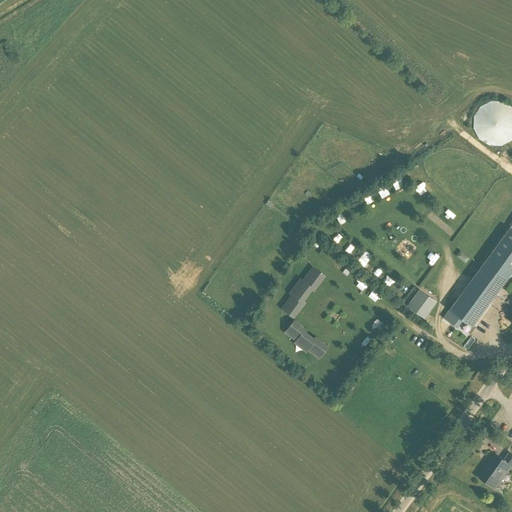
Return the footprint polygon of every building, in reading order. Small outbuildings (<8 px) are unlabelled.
[(511,132),(511,120),(510,116),(508,114),(504,111),(501,110),(498,109),(494,109),(491,110),(488,111),(485,113),(483,115),(481,117),(479,120),(478,123),(478,127),(478,130),(480,134),(482,138),(484,140),(487,142),(490,143),(493,144),(497,144),(500,144),(503,142),(505,141),(508,139),(510,136),(511,133),(511,132)] [(471,280),(494,297),(511,271),(511,225),(509,230),(492,251),(471,280)] [(310,287),(312,289),(322,275),(313,269),(303,282),(310,287)] [(293,296),(300,300),(310,287),(303,282),(301,280),(291,294),(293,296)] [(494,297),(471,280),(452,306),(443,318),(457,329),(463,320),(472,326),(494,297)] [(409,306),(425,319),(436,303),(420,291),(409,306)] [(283,309),(292,316),(302,302),(300,300),(293,296),(283,309)] [(284,331),(288,333),(298,341),(303,334),(304,332),(291,322),(284,331)] [(303,334),(298,341),(299,342),(297,344),(307,351),(308,349),(313,343),(303,334)] [(308,349),(319,358),(326,349),(315,340),(313,343),(308,349)] [(511,466),(511,454),(508,452),(503,459),(495,454),(479,477),(492,486),(502,472),(504,473),(510,465),(511,466)]
